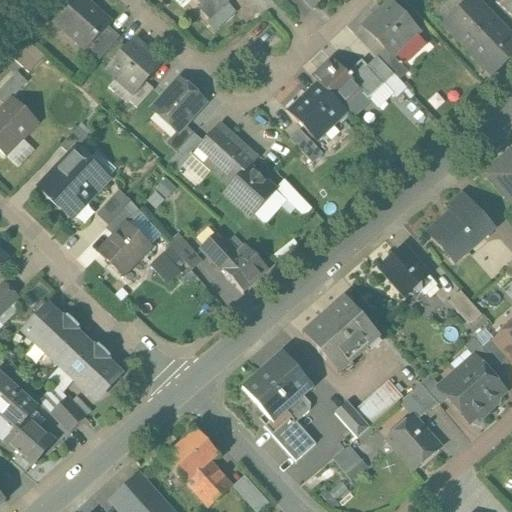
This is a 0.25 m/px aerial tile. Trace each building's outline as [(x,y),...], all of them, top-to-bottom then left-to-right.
[(83,0),(73,0),(54,22),(87,51),(108,27),(111,24),(83,0)] [(224,0),(203,0),(197,6),(211,21),(228,4),(224,0)] [(322,0),(304,0),(313,9),(322,0)] [(511,56),(511,39),(474,0),(470,0),(444,25),(493,75),(511,56)] [(390,3),(364,28),(385,51),(393,58),(419,33),(390,3)] [(108,27),(87,51),(99,61),(120,38),(108,27)] [(134,39),(106,71),(134,95),(145,83),(162,64),(134,39)] [(44,57),(28,42),(12,59),(29,74),(44,57)] [(408,73),(393,58),(385,51),(377,58),(393,76),(399,81),(408,73)] [(361,62),(346,76),(332,61),(313,79),(318,84),(341,108),(358,91),(367,101),(393,76),(377,58),(367,68),(361,62)] [(17,73),(0,90),(0,102),(4,107),(11,99),(27,83),(17,73)] [(179,80),(152,111),(177,133),(178,134),(184,126),(205,104),(179,80)] [(145,83),(134,95),(128,101),(137,109),(154,90),(145,83)] [(318,84),(288,112),(317,143),(347,114),(341,108),(318,84)] [(4,107),(0,111),(0,151),(6,157),(37,124),(11,99),(4,107)] [(184,126),(178,134),(177,133),(166,145),(177,155),(194,135),(184,126)] [(204,144),(184,165),(185,166),(202,182),(212,171),(231,188),(225,195),(251,218),(275,192),(249,169),(257,160),(219,127),(204,144)] [(78,128),(60,147),(70,156),(77,148),(78,149),(88,138),(78,128)] [(323,155),(300,131),(289,140),(313,165),(323,155)] [(195,136),(170,164),(179,173),(185,166),(184,165),(204,144),(195,136)] [(70,156),(39,189),(67,216),(83,199),(85,200),(86,199),(88,201),(109,179),(78,149),(77,148),(70,156)] [(511,153),(486,176),(511,205),(511,153)] [(119,192),(97,216),(109,227),(131,203),(119,192)] [(483,218),(463,196),(450,208),(453,212),(427,235),(443,253),(450,247),(460,259),(492,231),(482,219),(483,218)] [(109,227),(106,230),(115,238),(126,226),(128,228),(133,223),(141,214),(131,203),(109,227)] [(115,238),(99,255),(122,277),(152,246),(133,223),(128,228),(126,226),(115,238)] [(238,254),(219,234),(201,251),(221,272),(222,270),(243,292),(267,271),(245,247),(238,254)] [(202,262),(178,235),(168,245),(192,272),(202,262)] [(430,277),(404,248),(379,270),(404,299),(430,277)] [(178,275),(162,257),(153,266),(169,284),(178,275)] [(4,285),(0,288),(0,316),(18,299),(4,285)] [(481,316),(460,293),(448,303),(469,327),(481,316)] [(345,299),(303,336),(337,375),(379,338),(345,299)] [(62,323),(47,309),(36,321),(40,325),(29,337),(61,367),(83,343),(73,333),(78,329),(67,318),(62,323)] [(511,326),(495,342),(494,342),(510,360),(511,362),(511,326)] [(510,360),(494,342),(495,342),(493,339),(482,349),(494,364),(499,369),(510,360)] [(482,349),(474,340),(465,348),(474,358),(485,371),(494,364),(482,349)] [(93,352),(83,343),(61,367),(93,397),(104,385),(108,389),(119,377),(105,363),(109,358),(98,348),(93,352)] [(282,355),(243,389),(272,422),(273,424),(285,412),(297,402),(296,401),(311,388),(282,355)] [(485,371),(474,358),(456,374),(490,412),(498,404),(499,398),(504,393),(485,371)] [(490,412),(456,374),(440,388),(439,389),(448,400),(470,424),(475,419),(481,419),(490,412)] [(52,442),(26,419),(35,409),(0,377),(0,416),(3,420),(0,423),(0,439),(4,443),(4,442),(17,454),(15,456),(17,458),(12,464),(24,474),(27,470),(28,470),(52,442)] [(440,388),(430,377),(421,386),(438,406),(439,407),(448,400),(439,389),(440,388)] [(389,382),(354,412),(369,429),(403,399),(389,382)] [(438,406),(421,386),(408,397),(426,417),(438,406)] [(68,402),(54,415),(70,433),(85,419),(68,402)] [(352,410),(340,421),(357,440),(369,429),(354,412),(352,410)] [(315,446),(285,412),(273,424),(272,422),(265,428),(296,463),(315,446)] [(439,450),(413,419),(408,423),(407,421),(403,420),(390,432),(390,436),(392,437),(387,441),(414,472),(439,450)] [(196,432),(163,461),(178,477),(171,483),(179,492),(187,485),(217,459),(218,457),(196,432)] [(350,446),(332,459),(350,482),(368,468),(350,446)] [(217,459),(187,485),(208,509),(232,488),(217,470),(223,465),(217,459)] [(508,477),(499,473),(494,484),(503,488),(508,477)] [(254,511),(257,511),(268,505),(247,475),(234,484),(254,511)] [(170,511),(139,477),(111,502),(120,511),(170,511)] [(334,505),(339,495),(324,488),(320,498),(334,505)]
